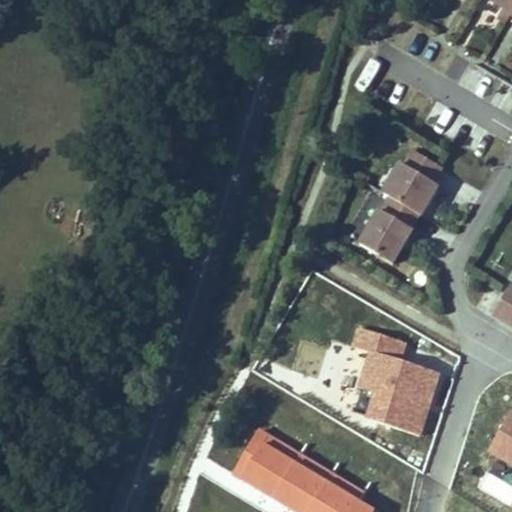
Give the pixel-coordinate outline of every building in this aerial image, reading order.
[(511,20),(511,0),(488,0),(492,2),(505,10),(498,22),(506,27),(510,19),(511,20)] [(443,171),(413,153),(385,200),(387,202),(418,220),(424,223),(438,199),(440,195),(432,190),(443,171)] [(418,220),(387,202),(359,249),(397,271),(407,253),(415,240),(417,237),(410,233),(418,220)] [(511,288),(509,294),(495,319),(511,328),(511,288)] [(421,436),(442,373),(402,360),(407,344),(358,328),(352,346),(368,352),(357,386),(373,391),(364,417),(421,436)] [(511,410),(488,451),(511,465),(511,410)] [(275,500),(300,457),(259,432),(237,469),(263,484),(259,491),(275,500)] [(312,511),(333,476),(300,457),(275,500),(291,509),(294,503),(308,511),(312,511)] [(366,494),(333,476),(312,511),(355,511),(360,503),(366,494)] [(375,511),(360,503),(355,511),(375,511)]
